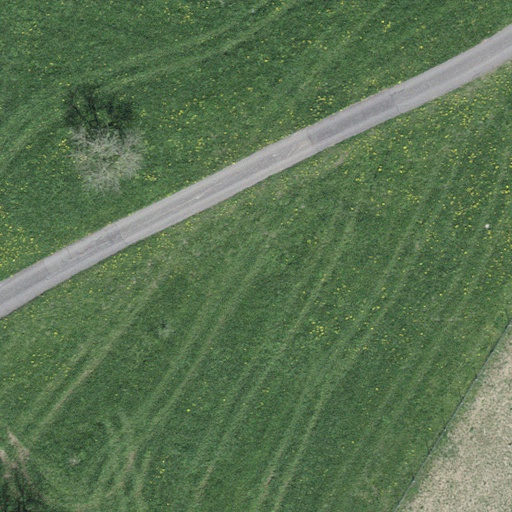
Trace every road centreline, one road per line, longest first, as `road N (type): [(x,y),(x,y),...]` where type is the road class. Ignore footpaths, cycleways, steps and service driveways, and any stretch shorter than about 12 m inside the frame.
road 1 (motorway): [(511,352),(0,33)]
road 2 (unclassified): [(0,305),(511,43)]
road 3 (motorway): [(0,271),(393,511)]
